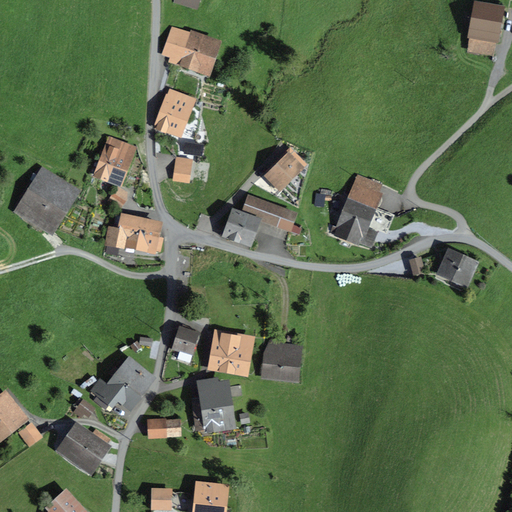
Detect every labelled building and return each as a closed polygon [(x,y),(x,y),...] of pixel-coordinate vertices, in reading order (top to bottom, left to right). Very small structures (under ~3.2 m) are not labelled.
[(472,37),(471,37),(469,51),(493,54),(494,41),(500,10),(478,6),(472,37)] [(206,69),(216,41),(193,32),(191,38),(180,34),(182,30),(173,27),(163,54),(206,69)] [(177,136),(192,99),(171,91),(167,102),(161,117),(159,117),(156,125),(163,128),(162,131),(165,132),(166,131),(177,136)] [(117,183),(131,149),(111,140),(106,153),(102,152),(100,158),(103,160),(99,171),(102,173),(101,177),(117,183)] [(201,155),(202,146),(187,144),(185,153),(201,155)] [(280,187),(304,164),(296,156),(292,160),(286,154),(277,162),(273,166),(275,169),(268,176),(280,187)] [(187,181),(192,161),(179,158),(173,178),(187,181)] [(48,229),(74,189),(42,169),(34,181),(34,182),(18,207),(34,217),(32,220),(48,229)] [(382,186),(358,176),(347,202),(349,203),(336,235),(358,244),(359,242),(371,247),(376,235),(364,230),(382,186)] [(125,199),(115,192),(108,201),(118,209),(125,199)] [(331,201),(331,197),(317,195),(315,205),(323,206),(324,200),(331,201)] [(248,244),(258,218),(299,233),(301,228),(292,225),(296,214),(248,197),(242,214),(233,211),(227,228),(223,227),(220,234),(248,244)] [(119,228),(119,229),(156,237),(158,225),(116,216),(114,227),(119,228)] [(111,227),(107,243),(135,249),(136,244),(160,250),(162,238),(156,237),(119,229),(111,227)] [(107,246),(106,254),(118,255),(119,247),(107,246)] [(465,283),(473,265),(450,255),(442,273),(465,283)] [(424,272),(420,259),(411,262),(414,275),(424,272)] [(190,352),(196,333),(189,331),(190,329),(183,325),(178,341),(175,340),(172,349),(180,351),(178,359),(190,362),(193,353),(190,352)] [(244,374),(250,338),(215,332),(212,351),(216,351),(214,365),(232,368),(232,372),(244,374)] [(152,339),(140,337),(139,344),(151,346),(152,339)] [(265,354),(262,375),(294,378),(298,346),(269,343),(265,354)] [(114,376),(113,377),(120,383),(121,381),(138,395),(152,377),(135,363),(133,366),(126,361),(118,372),(114,369),(110,373),(114,376)] [(101,380),(92,391),(99,396),(99,395),(110,403),(115,396),(128,407),(138,395),(121,381),(120,383),(113,377),(107,385),(101,380)] [(204,404),(195,405),(198,428),(207,427),(208,430),(230,427),(224,383),(217,384),(216,380),(202,382),(204,404)] [(0,437),(26,417),(7,394),(0,399),(0,437)] [(94,408),(84,400),(82,402),(79,399),(74,406),(88,416),(94,408)] [(250,422),(248,413),(240,414),(242,423),(250,422)] [(164,422),(164,421),(150,421),(151,437),(164,436),(164,435),(180,434),(179,421),(164,422)] [(31,424),(20,432),(30,445),(41,437),(31,424)] [(87,471),(109,439),(96,430),(93,435),(83,428),(81,430),(76,427),(61,447),(73,455),(70,459),(87,471)] [(221,511),(225,487),(200,484),(196,511),(221,511)] [(153,508),(170,508),(170,491),(153,491),(153,508)] [(81,511),(73,502),(74,501),(66,492),(49,508),(51,510),(48,511),(81,511)]
